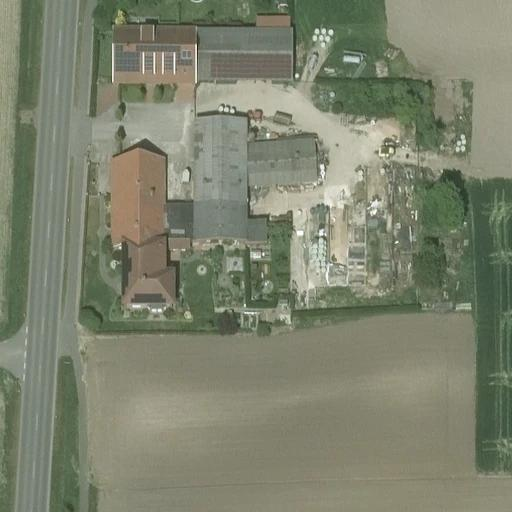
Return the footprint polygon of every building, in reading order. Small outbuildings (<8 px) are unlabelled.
[(195,38),(115,37),(115,85),(194,86),(195,38)] [(289,38),(195,38),(194,86),(289,86),(289,38)] [(226,118),(214,118),(214,127),(231,127),(231,119),(226,119),(226,118)] [(164,165),(113,165),(112,253),(126,253),(163,254),(171,253),(188,253),(188,246),(245,246),(245,205),(245,189),(245,151),(244,127),(231,127),(214,127),(195,127),(195,160),(195,210),(164,210),(164,165)] [(313,146),(245,151),(245,189),(315,184),(313,146)] [(163,254),(126,253),(126,278),(124,278),(124,312),(147,312),(150,316),(162,316),(166,312),(171,312),(171,282),(162,282),(163,254)]
